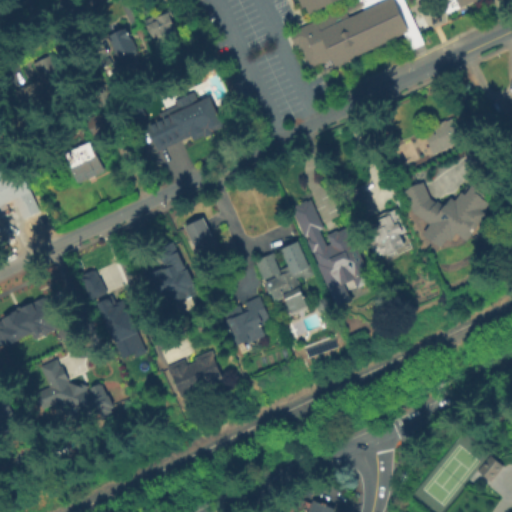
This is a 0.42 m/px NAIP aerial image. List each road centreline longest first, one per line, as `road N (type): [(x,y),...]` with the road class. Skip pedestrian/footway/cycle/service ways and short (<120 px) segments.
road 1 (tertiary): [(511,26),(0,269)]
road 2 (secondary): [(365,438),(206,511)]
road 3 (tertiary): [(511,369),(365,438)]
